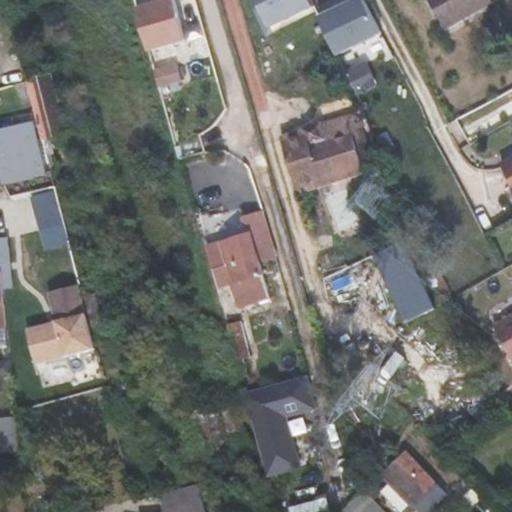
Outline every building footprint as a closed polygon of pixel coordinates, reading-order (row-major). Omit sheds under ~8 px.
[(258,0),(263,7),(258,9),(268,30),(316,7),(313,0),(258,0)] [(335,11),(322,18),(339,55),(383,34),(364,0),(358,0),(351,4),(350,7),(339,12),(335,11)] [(501,0),(432,0),(450,30),(501,0)] [(164,11),(141,17),(153,60),(191,49),(178,2),(163,6),(164,11)] [(351,4),(335,11),(339,12),(350,7),(351,4)] [(319,12),(316,7),(268,30),(270,35),(319,12)] [(69,133),(54,74),(29,80),(45,139),(69,133)] [(174,75),(158,79),(164,101),(180,96),(174,75)] [(373,168),(360,129),(334,137),(330,126),(311,132),(312,134),(291,142),(307,190),(373,168)] [(4,133),(9,184),(50,176),(45,159),(41,160),(34,127),(4,133)] [(0,153),(7,185),(9,184),(4,133),(0,133),(0,153)] [(254,233),(236,238),(211,246),(223,289),(234,287),(241,308),(273,299),(260,254),(278,249),(265,205),(246,210),(254,233)] [(230,215),(236,238),(254,233),(246,210),(230,215)] [(4,270),(6,289),(14,288),(10,237),(1,238),(4,270)] [(427,286),(406,241),(376,255),(398,300),(408,322),(437,309),(427,286)] [(0,329),(10,329),(7,304),(6,289),(4,270),(0,270),(0,329)] [(130,316),(154,309),(148,288),(145,280),(122,287),(130,316)] [(86,297),(82,285),(61,291),(69,320),(61,322),(63,330),(34,337),(41,364),(99,348),(94,326),(86,297)] [(117,288),(125,317),(130,316),(122,287),(117,288)] [(117,319),(125,317),(117,288),(109,290),(117,319)] [(86,297),(94,326),(117,319),(109,290),(86,297)] [(511,356),(511,317),(495,327),(511,356)] [(253,358),(243,322),(230,325),(240,361),(253,358)] [(0,363),(14,362),(12,345),(10,329),(0,329),(0,363)] [(309,378),(247,396),(271,478),(295,472),(279,417),(317,406),(309,378)] [(239,399),(225,403),(237,449),(251,445),(239,399)] [(237,449),(225,403),(198,410),(209,449),(220,446),(219,442),(232,438),(235,449),(237,449)] [(279,417),(295,472),(303,469),(289,419),(319,411),(317,406),(279,417)] [(0,453),(24,451),(24,450),(23,446),(20,419),(20,417),(0,419),(0,453)] [(438,485),(407,456),(386,476),(418,506),(438,485)] [(432,511),(449,496),(438,485),(418,506),(423,511),(432,511)] [(209,511),(203,486),(172,493),(162,495),(166,511),(209,511)] [(335,511),(332,500),(295,511),(335,511)]
